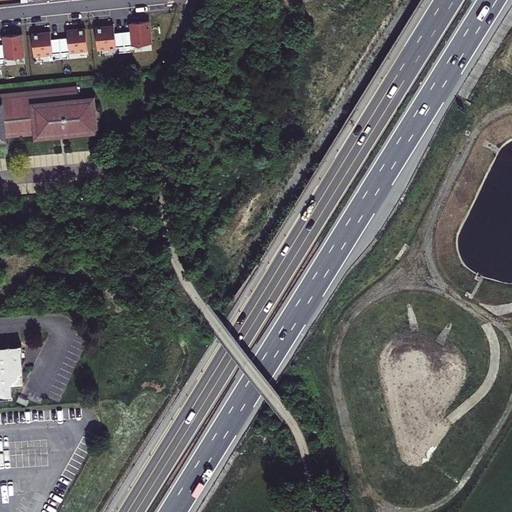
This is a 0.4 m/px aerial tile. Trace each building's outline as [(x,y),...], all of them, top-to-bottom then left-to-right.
[(131,30),(123,31),(125,46),(130,45),(151,43),(149,20),(131,22),(131,30)] [(96,27),(98,48),(119,46),(125,46),(123,31),(115,32),(114,25),(96,27)] [(88,49),(86,28),(67,30),(68,37),(60,38),(61,52),(67,51),(88,49)] [(51,32),(32,33),(34,55),(55,53),(61,52),(60,38),(51,38),(51,32)] [(4,43),(0,43),(0,58),(3,58),(24,56),(22,33),(3,35),(4,43)] [(36,138),(97,132),(94,98),(79,99),(77,87),(1,95),(2,104),(0,104),(0,143),(6,143),(6,136),(35,133),(36,138)] [(0,398),(13,398),(12,385),(25,385),(22,345),(0,346),(0,398)]
